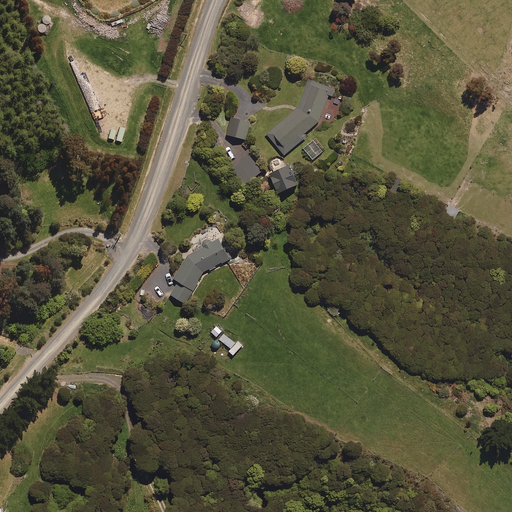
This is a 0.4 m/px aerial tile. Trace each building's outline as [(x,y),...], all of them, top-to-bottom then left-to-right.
[(325,106),(329,95),(331,96),(334,88),(332,87),(310,79),(300,105),(267,133),(284,154),(306,136),(304,133),(318,121),(324,105),(325,106)] [(250,121),(231,117),(227,134),(246,138),(250,121)] [(261,170),(251,155),(233,168),(244,183),(261,170)] [(298,183),(289,164),(269,173),(278,192),(298,183)] [(211,243),(209,239),(204,241),(204,246),(187,255),(173,278),(178,281),(170,294),(185,303),(204,273),(208,270),(230,258),(219,238),(211,243)] [(217,325),(211,332),(216,337),(223,330),(217,325)] [(237,340),(235,343),(223,333),(219,339),(230,348),(228,351),(233,355),(236,352),(240,347),(242,344),(237,340)]
